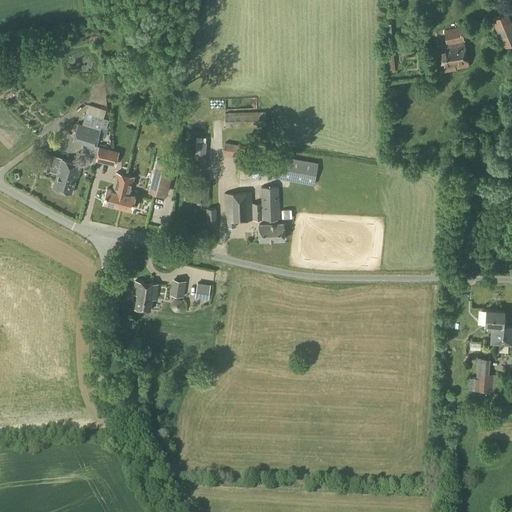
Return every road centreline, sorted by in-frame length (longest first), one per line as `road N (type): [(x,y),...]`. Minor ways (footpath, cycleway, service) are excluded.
road 1 (unclassified): [(106,239),(318,279),(511,282)]
road 2 (unclassified): [(165,511),(102,383),(106,239)]
